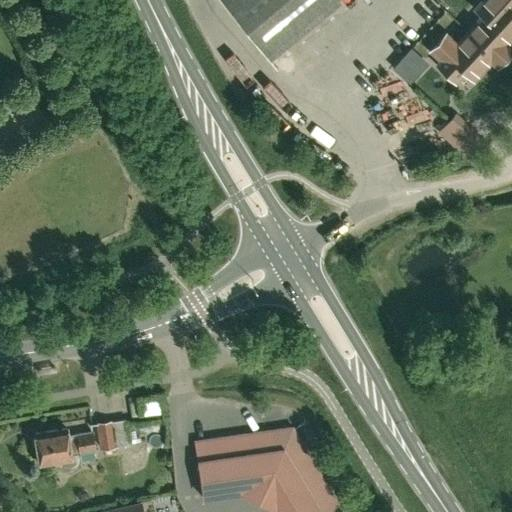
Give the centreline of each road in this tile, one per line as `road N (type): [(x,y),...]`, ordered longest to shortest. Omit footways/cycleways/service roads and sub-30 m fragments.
road 1 (tertiary): [(277,261),(164,328),(0,359)]
road 2 (secondary): [(157,19),(205,145),(277,261)]
road 3 (secondary): [(297,247),(157,19)]
road 4 (secondary): [(422,475),(380,382),(297,247)]
road 5 (secondary): [(277,261),(349,382),(422,475)]
road 6 (unclassified): [(297,247),(402,196),(511,172)]
